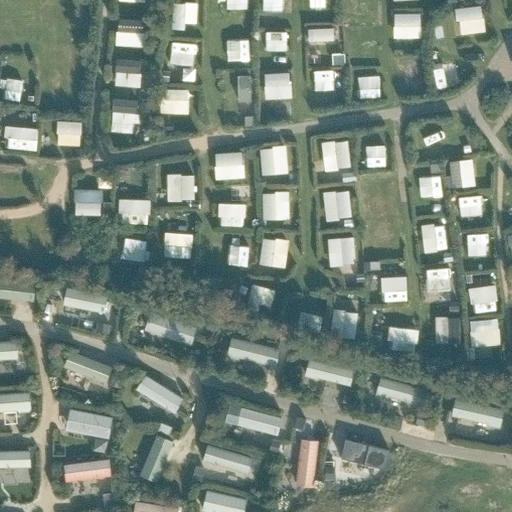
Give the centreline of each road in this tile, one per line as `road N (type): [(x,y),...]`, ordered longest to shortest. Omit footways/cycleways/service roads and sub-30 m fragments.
road 1 (residential): [(511,461),(326,415),(71,333),(0,323)]
road 2 (residential): [(0,211),(52,201),(68,167),(101,158),(468,100)]
